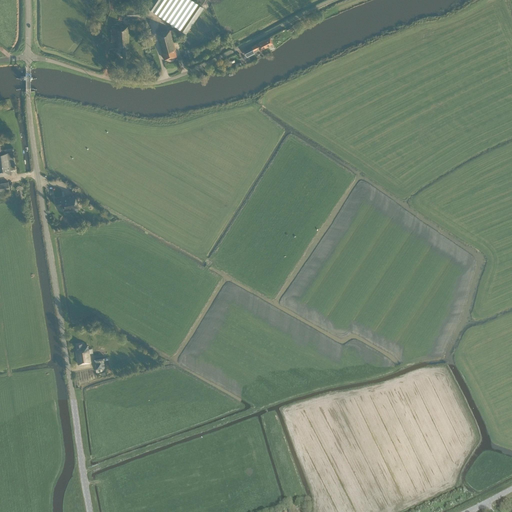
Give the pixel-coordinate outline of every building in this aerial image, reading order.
[(184,32),(201,7),(191,0),(153,0),(149,8),(184,32)] [(127,18),(137,17),(137,16),(143,16),(142,4),(126,6),(127,18)] [(130,56),(129,49),(127,26),(119,26),(119,27),(116,27),(117,48),(121,48),(122,57),(130,56)] [(162,53),(164,60),(176,56),(174,50),(175,49),(173,41),(177,40),(174,29),(166,31),(165,30),(156,33),(162,53)] [(273,44),(270,38),(265,41),(264,40),(257,44),(257,45),(252,48),(254,51),(259,48),(261,51),(268,47),(268,46),(273,44)] [(0,149),(0,175),(12,174),(11,169),(14,169),(11,152),(1,153),(0,149)] [(8,182),(0,183),(2,192),(10,191),(8,182)] [(62,199),(55,200),(56,207),(63,205),(65,211),(79,208),(76,196),(62,198),(62,199)] [(75,351),(78,364),(91,362),(88,349),(90,349),(89,345),(82,346),(82,343),(76,344),(77,351),(75,351)] [(95,362),(95,363),(96,372),(102,371),(105,367),(104,361),(103,355),(94,357),(95,362)]
